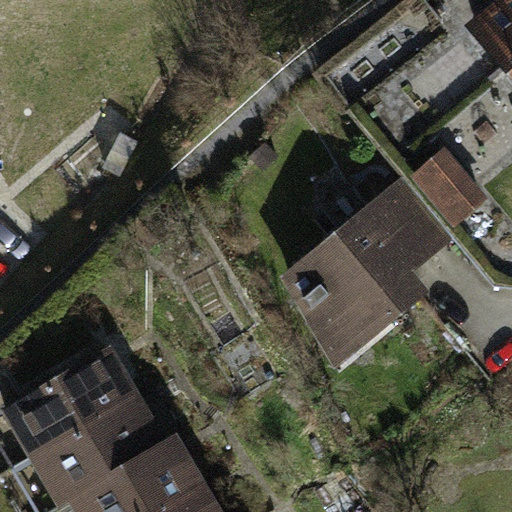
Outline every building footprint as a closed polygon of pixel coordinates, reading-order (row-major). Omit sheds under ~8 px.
[(511,0),(510,0),(478,27),(511,68),(511,0)] [(417,175),(455,222),(482,200),(444,153),(417,175)] [(439,236),(399,188),(292,277),(327,339),(363,323),(371,332),(419,291),(401,269),(439,236)] [(32,429),(45,450),(125,403),(96,355),(6,408),(15,425),(32,429)] [(60,476),(73,497),(153,450),(125,403),(45,450),(34,456),(44,472),(60,476)] [(158,511),(191,492),(163,444),(153,450),(73,497),(81,511),(158,511)] [(203,511),(191,492),(158,511),(203,511)]
